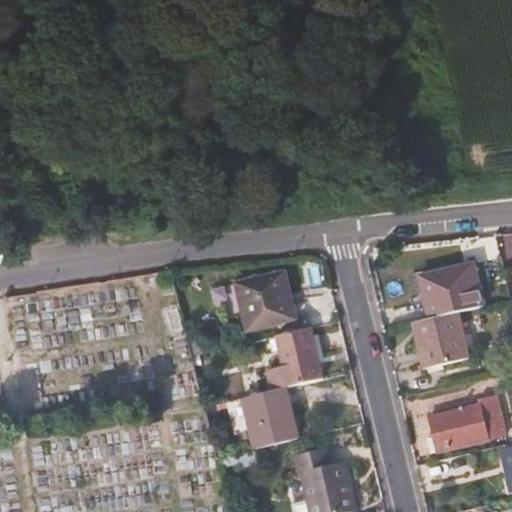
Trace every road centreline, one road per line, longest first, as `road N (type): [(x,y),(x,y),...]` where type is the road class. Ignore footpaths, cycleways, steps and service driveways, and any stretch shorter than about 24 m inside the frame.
road 1 (unclassified): [(0,285),(340,237)]
road 2 (residential): [(340,237),(407,511)]
road 3 (residential): [(340,237),(511,216)]
